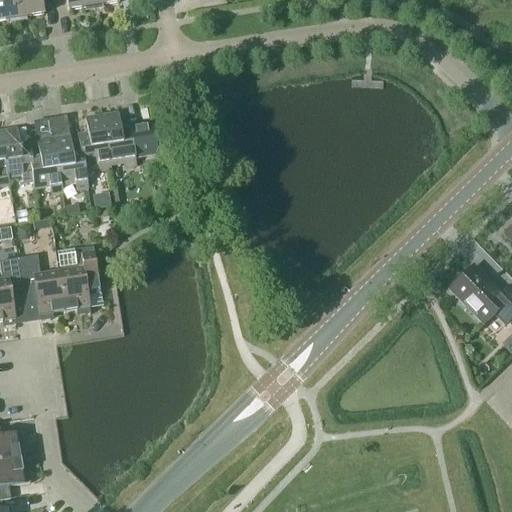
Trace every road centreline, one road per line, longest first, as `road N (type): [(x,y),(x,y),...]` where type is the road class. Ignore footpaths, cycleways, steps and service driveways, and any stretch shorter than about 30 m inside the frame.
road 1 (tertiary): [(149,511),(511,150)]
road 2 (residential): [(174,56),(386,27),(433,48),(511,131)]
road 3 (residential): [(91,511),(50,468),(22,348)]
road 4 (residential): [(0,84),(174,56)]
